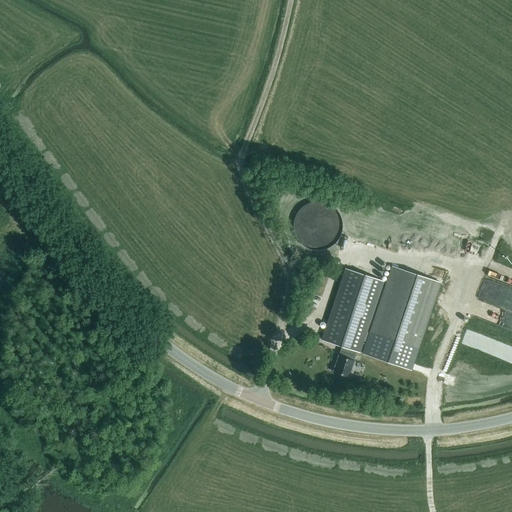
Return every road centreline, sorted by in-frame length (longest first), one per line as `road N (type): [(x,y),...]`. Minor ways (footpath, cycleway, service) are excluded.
road 1 (tertiary): [(0,146),(127,312),(233,389),(364,428),(428,431),(511,418)]
road 2 (track): [(281,337),(289,276),(240,164),(291,0)]
